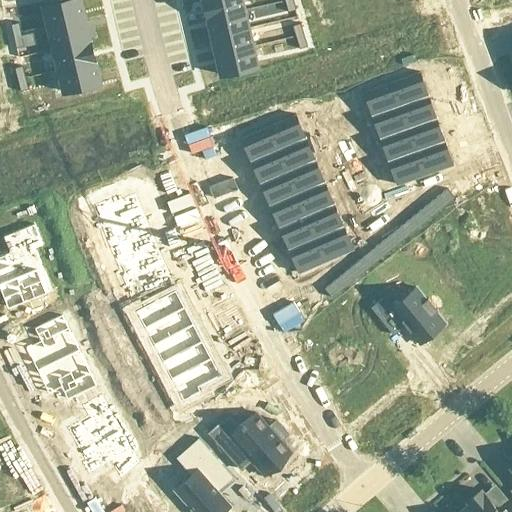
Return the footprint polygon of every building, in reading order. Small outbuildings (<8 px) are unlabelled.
[(239,0),(203,0),(202,0),(207,19),(242,11),(239,0)] [(291,0),(287,0),(283,1),(287,13),(294,10),(291,0)] [(397,15),(391,0),(377,0),(348,10),(344,11),(352,36),(368,30),(366,26),(397,15)] [(377,0),(344,0),(348,10),(377,0)] [(80,4),(44,12),(50,34),(85,26),(80,4)] [(242,11),(207,19),(211,38),(247,29),(242,11)] [(299,24),(291,27),(295,38),(302,36),(299,24)] [(85,26),(50,34),(55,55),(90,47),(85,26)] [(19,29),(11,31),(14,43),(21,41),(19,29)] [(247,29),(211,38),(215,56),(251,48),(247,29)] [(302,36),(295,38),(298,49),(306,47),(302,36)] [(21,41),(14,43),(16,55),(24,53),(21,41)] [(90,47),(55,55),(60,76),(95,68),(90,47)] [(251,48),(215,56),(220,76),(256,68),(251,48)] [(95,68),(60,76),(65,99),(101,90),(95,68)] [(23,73),(15,75),(18,86),(26,84),(23,73)] [(417,74),(390,84),(399,107),(425,97),(427,97),(427,96),(425,97),(417,75),(419,75),(419,73),(417,74)] [(26,84),(18,86),(21,98),(29,96),(26,84)] [(364,93),(362,94),(362,95),(364,94),(372,116),(370,116),(370,117),(372,116),(399,107),(390,84),(364,93)] [(425,97),(399,107),(407,129),(433,120),(435,119),(433,119),(425,98),(427,97),(425,97)] [(372,116),(370,117),(370,118),(373,117),(380,138),(378,139),(378,140),(380,139),(407,129),(399,107),(372,116)] [(293,117),(267,128),(277,150),(303,139),(305,138),(303,139),(294,118),(296,117),(295,116),(293,117)] [(433,120),(407,129),(415,152),(441,143),(443,142),(443,141),(441,142),(433,121),(435,120),(435,119),(433,120)] [(242,139),(240,140),(240,141),(242,140),(251,161),(249,162),(277,150),(267,128),(242,139)] [(380,139),(378,140),(381,139),(388,161),(386,162),(388,161),(415,152),(407,129),(380,139)] [(303,139),(277,150),(287,172),(312,161),(315,160),(314,160),(312,161),(303,140),(305,139),(305,138),(303,139)] [(441,143),(415,152),(423,175),(449,166),(452,165),(451,164),(449,164),(441,143),(444,142),(443,142),(441,143)] [(277,150),(249,162),(250,163),(252,162),(261,183),(259,184),(261,183),(287,172),(277,150)] [(388,161),(386,162),(387,163),(389,162),(396,183),(394,184),(395,185),(397,185),(423,175),(415,152),(388,161)] [(312,161),(287,172),(296,194),(322,183),(324,182),(322,183),(313,162),(315,161),(315,160),(312,161)] [(261,183),(259,184),(259,185),(261,184),(270,205),(268,206),(271,206),(296,194),(287,172),(261,183)] [(322,183),(296,194),(306,217),(331,205),(334,205),(333,204),(331,205),(322,184),(324,183),(324,182),(322,183)] [(447,188),(440,193),(448,203),(455,197),(447,188)] [(440,193),(434,198),(442,208),(448,203),(440,193)] [(109,199),(90,207),(100,230),(142,212),(134,194),(111,203),(109,199)] [(271,206),(268,206),(269,207),(271,206),(280,227),(278,228),(280,228),(306,217),(296,194),(271,206)] [(434,198),(428,203),(436,213),(442,208),(434,198)] [(428,203),(422,208),(430,218),(436,213),(428,203)] [(331,205),(306,217),(315,239),(341,227),(343,227),(343,226),(341,227),(332,206),(334,205),(331,205)] [(61,220),(77,214),(73,206),(57,212),(61,220)] [(422,208),(416,213),(424,223),(430,218),(422,208)] [(55,211),(38,218),(40,224),(58,217),(55,211)] [(142,212),(100,230),(107,248),(149,230),(142,212)] [(416,213),(410,218),(418,228),(424,223),(416,213)] [(280,228),(278,228),(278,229),(280,228),(289,249),(287,250),(287,251),(289,250),(315,239),(306,217),(280,228)] [(410,218),(404,223),(412,233),(418,228),(410,218)] [(404,223),(398,228),(406,238),(412,233),(404,223)] [(7,252),(0,255),(0,283),(41,267),(35,249),(43,246),(34,224),(1,237),(7,252)] [(341,227),(315,239),(325,261),(353,249),(352,248),(350,249),(341,228),(343,227),(341,227)] [(398,228),(392,233),(400,243),(406,238),(398,228)] [(149,230),(107,248),(114,265),(157,248),(149,230)] [(392,233),(386,238),(394,248),(400,243),(392,233)] [(386,238),(380,243),(388,252),(394,248),(386,238)] [(289,250),(287,251),(288,251),(290,250),(299,271),(297,272),(297,273),(299,272),(325,261),(315,239),(289,250)] [(380,243),(374,248),(381,257),(388,252),(380,243)] [(458,259),(439,274),(456,294),(467,285),(477,297),(511,268),(511,266),(495,244),(466,268),(458,259)] [(157,248),(114,265),(122,283),(164,266),(157,248)] [(374,248),(368,253),(375,262),(381,257),(374,248)] [(368,253),(361,258),(369,267),(375,262),(368,253)] [(90,254),(80,259),(85,271),(95,267),(90,254)] [(361,258),(355,263),(363,272),(369,267),(361,258)] [(355,263),(349,268),(357,277),(363,272),(355,263)] [(164,266),(122,283),(129,302),(172,284),(164,266)] [(41,267),(0,283),(0,292),(7,309),(27,301),(33,316),(62,305),(55,287),(51,289),(41,267)] [(349,268),(343,273),(351,282),(357,277),(349,268)] [(343,273),(337,278),(345,287),(351,282),(343,273)] [(337,278),(331,283),(339,292),(345,287),(337,278)] [(331,283),(324,288),(332,298),(339,292),(331,283)] [(391,289),(369,307),(392,335),(404,325),(419,343),(444,323),(434,311),(436,310),(426,298),(424,299),(415,288),(400,300),(391,289)] [(174,290),(134,311),(143,329),(184,308),(174,290)] [(113,302),(101,307),(105,315),(117,310),(113,302)] [(184,308),(143,329),(152,346),(193,325),(184,308)] [(39,342),(24,349),(31,363),(35,372),(79,352),(74,343),(62,315),(33,329),(39,342)] [(371,363),(390,348),(371,324),(352,339),(351,338),(327,357),(338,370),(335,373),(345,385),(348,382),(358,394),(381,375),(371,363)] [(193,325),(152,346),(161,363),(202,342),(193,325)] [(123,326),(113,332),(118,342),(128,337),(123,326)] [(128,337),(118,342),(127,360),(135,355),(130,347),(134,345),(130,336),(128,337)] [(202,342),(161,363),(170,380),(210,359),(202,342)] [(79,352),(35,372),(47,396),(60,389),(66,402),(96,387),(79,352)] [(141,359),(129,365),(135,377),(144,372),(144,373),(148,371),(141,359)] [(210,359),(170,380),(181,402),(200,393),(198,388),(220,377),(210,359)] [(122,362),(111,368),(118,380),(128,375),(122,362)] [(144,372),(135,377),(142,389),(150,384),(144,373),(144,372)] [(86,417),(65,428),(77,452),(119,428),(101,394),(80,406),(86,417)] [(148,412),(136,419),(154,450),(165,441),(148,412)] [(164,412),(153,419),(161,433),(172,427),(164,412)] [(228,415),(205,434),(239,471),(241,470),(238,466),(245,460),(248,463),(249,462),(263,477),(290,453),(280,442),(288,435),(275,421),(267,427),(255,413),(239,427),(228,415)] [(119,428),(77,452),(82,461),(79,462),(87,477),(112,463),(121,479),(140,463),(119,428)] [(190,476),(174,490),(192,511),(223,511),(229,507),(215,492),(232,478),(198,439),(175,459),(190,476)] [(0,462),(0,511),(5,511),(25,502),(3,461),(0,462)] [(151,476),(140,464),(132,470),(143,483),(151,476)] [(143,484),(131,471),(122,479),(134,492),(143,484)] [(469,505),(462,511),(511,511),(511,508),(507,502),(496,511),(480,491),(466,503),(469,505)]
